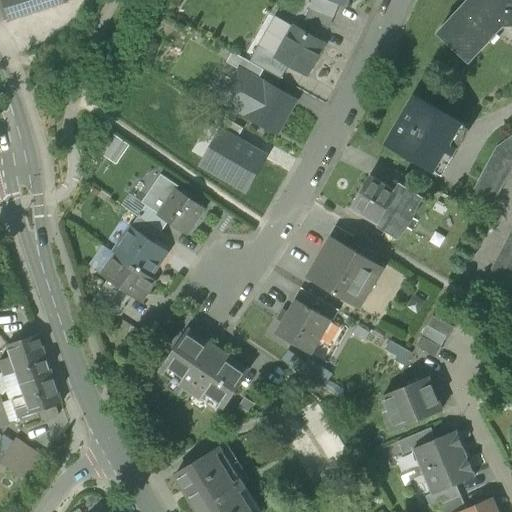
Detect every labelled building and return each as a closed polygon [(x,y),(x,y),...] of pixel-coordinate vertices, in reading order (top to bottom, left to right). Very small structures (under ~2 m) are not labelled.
[(67,0),(1,0),(8,21),(66,2),(67,0)] [(313,0),(310,8),(332,18),(338,4),(328,0),(313,0)] [(511,0),(469,0),(438,34),(469,62),(503,26),(511,25),(511,0)] [(332,18),(310,8),(305,20),(328,29),(332,18)] [(271,13),(256,43),(274,51),(289,22),(271,13)] [(289,65),(307,75),(324,44),(294,28),(278,57),(277,58),(289,65)] [(264,70),(281,80),(289,65),(277,58),(278,57),(259,46),(250,62),(264,70)] [(240,71),(258,81),(264,70),(250,62),(232,53),(226,63),(240,71)] [(240,71),(222,102),(278,133),(295,102),(258,81),(240,71)] [(388,145),(436,174),(464,127),(415,98),(388,145)] [(221,133),(236,141),(243,129),(213,111),(206,124),(221,133)] [(236,141),(221,133),(203,165),(246,190),(264,158),(236,141)] [(102,153),(118,163),(130,144),(114,134),(102,153)] [(465,206),(487,217),(511,169),(511,136),(496,148),(465,206)] [(146,206),(159,214),(176,189),(177,190),(179,186),(161,174),(141,203),(146,206)] [(411,219),(415,210),(417,206),(421,199),(400,186),(396,192),(370,177),(350,209),(397,238),(404,229),(411,219)] [(169,222),(187,235),(205,209),(177,190),(176,189),(159,214),(158,215),(169,222)] [(146,206),(138,217),(161,233),(169,222),(158,215),(159,214),(146,206)] [(155,243),(161,233),(138,217),(132,227),(155,243)] [(333,238),(349,248),(354,238),(335,226),(329,236),(333,238)] [(114,252),(116,254),(151,278),(168,252),(155,243),(132,227),(114,252)] [(511,232),(480,292),(501,303),(511,282),(511,232)] [(309,279),(357,308),(381,267),(349,248),(333,238),(309,279)] [(156,281),(151,278),(116,254),(102,276),(108,280),(131,296),(141,303),(156,281)] [(94,300),(117,316),(131,296),(108,280),(94,300)] [(296,300),(314,310),(320,300),(301,289),(294,300),(296,301),(296,300)] [(276,334),(311,355),(331,320),(314,310),(296,300),(296,301),(276,334)] [(314,310),(333,321),(339,311),(320,300),(314,310)] [(449,338),(454,328),(433,316),(427,327),(447,337),(449,338)] [(422,337),(441,348),(447,337),(427,327),(422,337)] [(195,394),(221,411),(248,371),(222,354),(220,356),(213,351),(215,349),(189,331),(162,371),(188,389),(190,386),(196,391),(195,394)] [(7,347),(11,359),(16,373),(20,385),(52,374),(39,336),(38,336),(7,347)] [(416,348),(437,359),(442,348),(441,348),(422,337),(416,348)] [(0,362),(0,364),(4,376),(4,377),(16,373),(11,359),(0,362)] [(301,372),(317,382),(324,372),(308,361),(301,372)] [(20,385),(16,373),(4,377),(4,376),(2,378),(6,390),(20,385)] [(30,415),(37,413),(57,406),(62,404),(52,374),(20,385),(24,397),(30,415)] [(396,415),(401,428),(442,411),(428,378),(383,397),(390,413),(396,415)] [(0,427),(11,424),(2,397),(0,400),(0,427)] [(18,419),(30,415),(24,397),(12,401),(18,419)] [(299,412),(315,439),(332,428),(318,404),(316,402),(299,412)] [(60,416),(57,406),(37,413),(40,423),(60,416)] [(349,455),(332,428),(315,439),(332,466),(349,455)] [(398,442),(403,455),(412,451),(414,450),(414,449),(436,440),(431,428),(398,442)] [(432,494),(433,495),(456,485),(475,477),(458,435),(455,436),(453,433),(436,440),(414,449),(414,450),(412,451),(421,474),(424,473),(432,494)] [(0,463),(25,480),(42,456),(17,439),(0,463)] [(176,474),(199,511),(244,484),(220,446),(176,474)] [(199,511),(261,511),(244,484),(199,511)] [(431,508),(442,504),(461,496),(456,485),(433,495),(432,494),(426,497),(431,508)] [(464,495),(461,496),(442,504),(445,511),(463,511),(470,509),(464,495)] [(463,511),(496,511),(491,500),(470,509),(463,511)]
